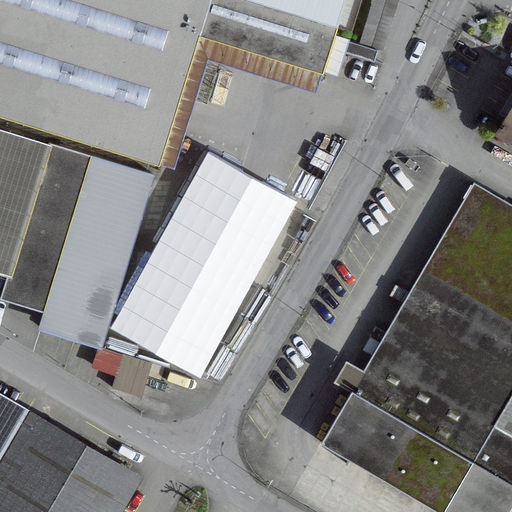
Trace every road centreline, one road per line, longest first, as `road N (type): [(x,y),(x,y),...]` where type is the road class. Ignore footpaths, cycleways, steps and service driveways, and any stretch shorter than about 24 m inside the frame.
road 1 (residential): [(194,465),(394,115),(449,0)]
road 2 (residential): [(194,465),(0,351)]
road 3 (unknown): [(394,115),(511,177)]
